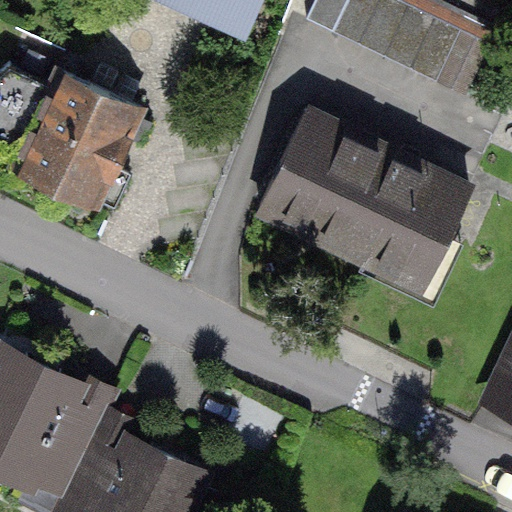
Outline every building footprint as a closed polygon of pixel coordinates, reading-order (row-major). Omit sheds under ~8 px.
[(271,0),(130,0),(248,52),(271,0)] [(320,0),(310,20),(470,99),(493,53),(395,4),(387,0),(320,0)] [(100,218),(145,122),(61,83),(16,180),(100,218)] [(491,197),(309,107),(251,225),(432,315),(491,197)] [(511,333),(478,408),(511,423),(511,333)] [(0,352),(0,494),(38,511),(69,511),(120,402),(2,348),(0,352)] [(221,511),(230,493),(119,439),(82,511),(221,511)]
